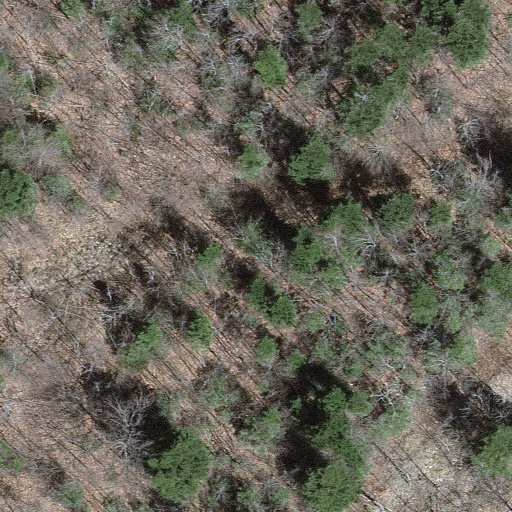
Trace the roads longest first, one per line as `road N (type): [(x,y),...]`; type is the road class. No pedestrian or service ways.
road 1 (track): [(511,160),(0,269)]
road 2 (track): [(511,325),(341,511)]
